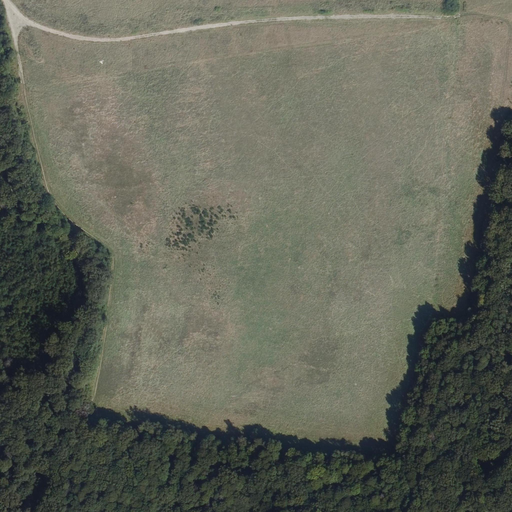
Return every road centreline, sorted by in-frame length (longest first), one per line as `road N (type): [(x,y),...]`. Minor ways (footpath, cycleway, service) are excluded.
road 1 (track): [(1,0),(30,168),(51,217),(102,268),(72,446)]
road 2 (track): [(2,2),(88,38),(253,21),(455,16)]
road 3 (track): [(452,511),(511,293)]
